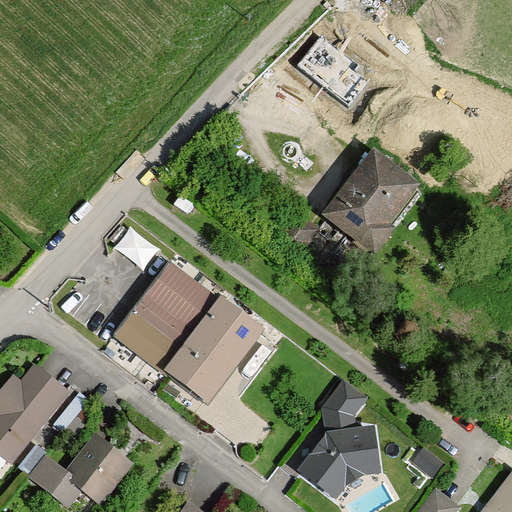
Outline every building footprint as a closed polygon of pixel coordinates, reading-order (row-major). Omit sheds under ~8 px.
[(372,250),(389,229),(383,225),(413,186),(374,155),(327,215),(372,250)] [(389,229),(420,190),(413,186),(383,225),(389,229)] [(274,240),(296,256),(315,232),(316,230),(295,214),(274,240)] [(186,351),(222,309),(170,266),(133,310),(186,351)] [(186,351),(223,380),(256,337),(222,309),(186,351)] [(133,310),(115,334),(166,375),(186,351),(133,310)] [(186,351),(166,375),(204,405),(223,380),(186,351)] [(0,409),(0,451),(8,458),(10,458),(64,389),(35,367),(20,385),(13,379),(0,395),(0,407),(1,408),(0,409)] [(341,381),(319,408),(323,411),(335,420),(343,411),(349,416),(363,397),(341,381)] [(96,406),(81,394),(56,425),(71,437),(96,406)] [(335,420),(323,411),(326,439),(351,436),(349,416),(343,411),(335,420)] [(350,474),(373,472),(368,433),(351,436),(326,439),(300,472),(331,496),(350,474)] [(69,474),(45,455),(30,473),(69,504),(82,488),(101,502),(131,466),(98,438),(69,474)] [(438,465),(420,451),(411,462),(429,476),(438,465)] [(511,511),(511,477),(484,509),(487,511),(511,511)] [(414,511),(449,511),(453,508),(432,492),(431,492),(414,511)]
